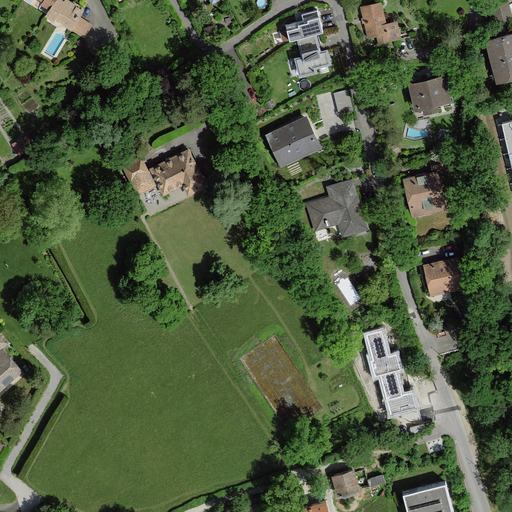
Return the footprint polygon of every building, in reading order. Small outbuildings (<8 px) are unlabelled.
[(64,2),(60,0),(55,0),(52,7),(48,13),(55,18),(57,16),(73,26),(79,17),(83,10),(65,0),(64,2)] [(380,2),(363,6),(369,34),(377,33),(380,43),(400,38),(397,22),(386,24),(380,2)] [(511,19),(507,2),(493,6),(497,22),(511,19)] [(79,17),(73,26),(80,30),(86,21),(79,17)] [(299,37),(315,33),(311,18),(287,25),(289,32),(291,39),(299,37)] [(92,24),(86,21),(80,30),(78,33),(85,37),(92,24)] [(291,39),(289,32),(283,34),(284,41),(291,39)] [(320,52),(315,33),(299,37),(304,56),(297,58),(301,74),(316,70),(315,66),(331,62),(327,50),(320,52)] [(511,33),(489,40),(500,81),(511,77),(511,33)] [(233,72),(226,59),(214,66),(221,79),(233,72)] [(462,78),(459,66),(451,68),(454,80),(462,78)] [(440,77),(414,84),(419,106),(422,105),(424,113),(438,110),(436,102),(446,100),(440,77)] [(306,118),(271,135),(282,160),(319,143),(306,118)] [(34,145),(27,134),(13,143),(19,154),(34,145)] [(188,150),(152,169),(159,182),(164,193),(182,184),(189,180),(195,191),(206,185),(188,150)] [(446,157),(430,161),(432,170),(448,166),(446,157)] [(132,181),(138,178),(149,172),(148,171),(141,158),(125,166),(132,181)] [(149,172),(138,178),(144,189),(159,182),(152,169),(148,171),(149,172)] [(437,172),(405,179),(413,210),(434,205),(435,208),(445,206),(437,172)] [(137,192),(144,189),(138,178),(132,181),(137,192)] [(189,180),(182,184),(187,195),(195,191),(189,180)] [(339,199),(354,194),(350,181),(334,187),(339,199)] [(366,226),(355,194),(354,194),(339,199),(334,201),(333,197),(311,205),(314,214),(312,214),(316,225),(327,221),(328,224),(340,220),(344,233),(366,226)] [(459,258),(426,266),(432,290),(465,283),(459,258)] [(485,332),(481,318),(466,322),(470,336),(485,332)] [(0,386),(19,370),(1,349),(0,349),(0,386)] [(364,466),(335,475),(340,493),(359,488),(355,472),(365,469),(364,466)] [(355,472),(359,488),(370,484),(365,469),(355,472)] [(404,491),(409,511),(454,511),(447,480),(404,491)] [(275,501),(272,493),(236,504),(237,508),(245,506),(246,511),(257,511),(271,508),(269,503),(275,501)] [(329,511),(326,501),(294,510),(294,511),(329,511)]
